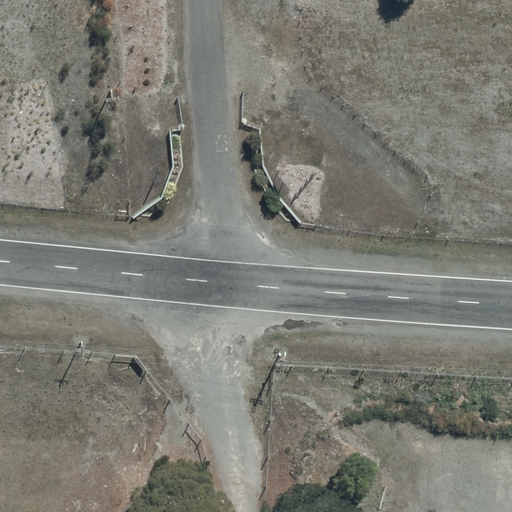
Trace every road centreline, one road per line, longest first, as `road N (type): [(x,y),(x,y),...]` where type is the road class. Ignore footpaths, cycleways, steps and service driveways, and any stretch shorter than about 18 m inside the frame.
road 1 (tertiary): [(511,300),(0,260)]
road 2 (track): [(210,281),(205,355),(136,511)]
road 3 (track): [(205,355),(227,511)]
